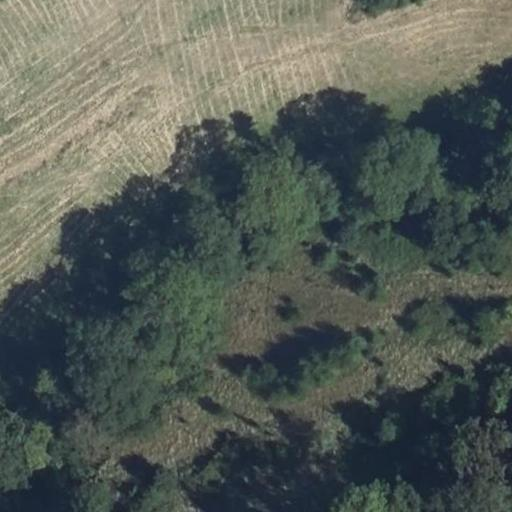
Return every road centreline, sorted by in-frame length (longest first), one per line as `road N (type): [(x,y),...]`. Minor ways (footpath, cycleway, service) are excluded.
road 1 (track): [(135,0),(128,21),(143,38),(277,20),(337,24),(412,65),(475,72),(511,62)]
road 2 (unclassified): [(357,511),(511,452)]
